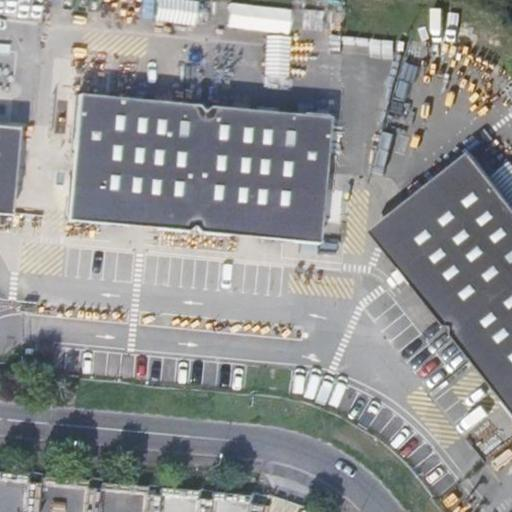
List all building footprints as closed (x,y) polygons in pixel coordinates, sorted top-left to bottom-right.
[(300,157),(329,159),(332,107),(80,89),(76,143),(107,145),(104,193),(162,197),(161,221),(195,224),(201,219),(206,224),(235,226),(237,203),(297,206),(300,157)] [(19,127),(0,126),(0,211),(15,213),(19,127)] [(511,162),(488,133),(427,183),(446,208),(427,222),(465,269),(445,285),(465,310),(471,312),(470,317),(490,342),(510,326),(511,328),(511,162)] [(72,216),(161,221),(162,197),(104,193),(107,145),(76,143),(72,216)] [(325,233),(329,159),(300,157),(297,206),(237,203),(235,226),(325,233)] [(388,214),(445,285),(465,269),(427,222),(446,208),(427,183),(388,214)] [(511,369),(511,328),(510,326),(490,342),(511,369)] [(47,354),(30,353),(29,361),(41,363),(40,366),(45,366),(47,354)]
